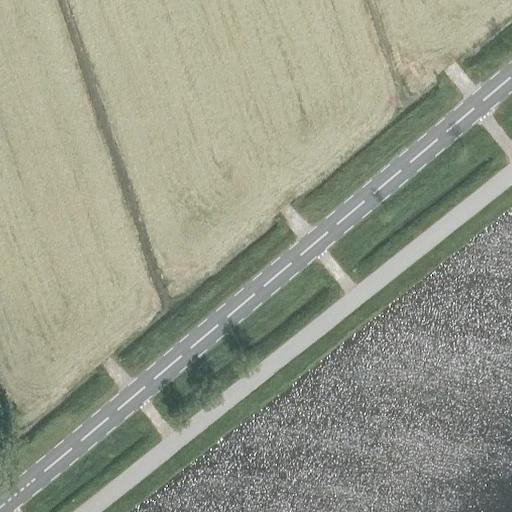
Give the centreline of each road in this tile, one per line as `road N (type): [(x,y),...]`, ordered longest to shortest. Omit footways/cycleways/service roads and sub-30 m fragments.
road 1 (tertiary): [(0,507),(511,77)]
road 2 (unclassified): [(86,511),(511,171)]
